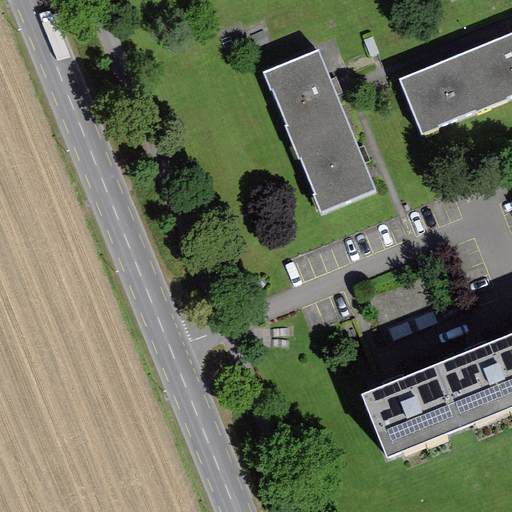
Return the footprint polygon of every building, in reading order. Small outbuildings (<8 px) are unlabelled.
[(511,43),(476,57),(499,107),(511,101),(511,43)] [(476,57),(408,84),(430,134),(499,107),(476,57)] [(264,81),(291,146),(345,125),(318,59),(264,81)] [(291,146),(317,212),(371,190),(345,125),(291,146)] [(511,339),(440,369),(464,429),(511,409),(511,339)] [(440,369),(366,398),(391,459),(464,429),(440,369)]
